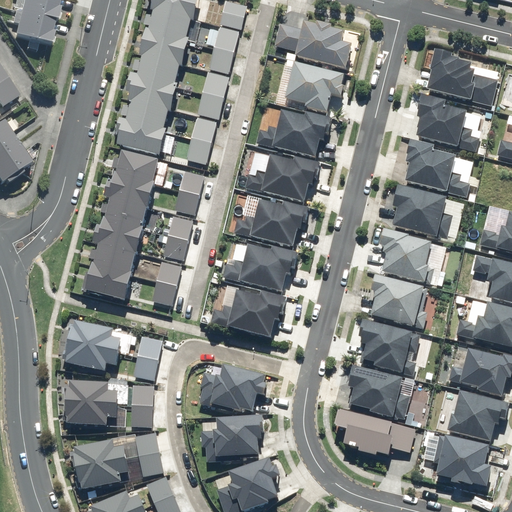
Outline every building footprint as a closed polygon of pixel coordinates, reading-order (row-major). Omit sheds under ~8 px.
[(26,0),(23,13),(64,23),(69,0),(26,0)] [(149,0),(150,0),(154,1),(192,10),(195,11),(198,0),(149,0)] [(153,2),(147,26),(184,35),(190,11),(153,2)] [(243,32),(249,8),(228,3),(222,27),(243,32)] [(23,13),(17,37),(58,47),(64,23),(23,13)] [(298,58),(349,71),(355,45),(345,42),(348,32),(335,28),(335,26),(321,22),(320,25),(308,22),(305,30),(282,25),(276,48),(299,54),(298,58)] [(145,26),(140,50),(141,50),(181,60),(185,61),(191,37),(187,36),(150,27),(145,26)] [(236,55),(242,34),(222,29),(216,50),(236,55)] [(231,76),(236,55),(216,50),(211,71),(231,76)] [(435,72),(430,91),(474,102),(474,103),(494,108),(500,81),(478,76),(479,70),(474,69),(476,64),(463,61),(464,59),(455,57),(456,55),(439,50),(433,71),(435,72)] [(143,52),(137,75),(177,85),(183,61),(143,52)] [(0,83),(9,78),(0,64),(0,83)] [(308,110),(330,115),(335,96),(345,98),(348,86),(346,86),(348,76),(297,64),(288,102),(309,106),(308,110)] [(226,100),(231,79),(210,74),(205,95),(226,100)] [(136,75),(130,99),(133,100),(175,110),(181,86),(137,76),(136,75)] [(0,83),(0,97),(5,105),(20,95),(9,78),(0,83)] [(221,122),(226,100),(205,95),(199,116),(221,122)] [(425,96),(420,119),(424,120),(420,138),(462,148),(461,150),(478,154),(481,139),(474,138),(475,132),(467,130),(471,112),(448,107),(450,101),(425,96)] [(130,100),(124,124),(162,133),(168,109),(130,100)] [(276,149),(319,160),(323,142),(328,143),(334,121),(308,114),(307,118),(285,112),(280,130),(271,127),(270,133),(262,131),(258,146),(275,150),(276,149)] [(200,119),(194,140),(214,145),(220,124),(200,119)] [(0,127),(0,158),(21,146),(7,124),(0,127)] [(123,124),(117,147),(163,159),(169,135),(165,134),(126,125),(123,124)] [(194,140),(189,161),(209,166),(214,145),(194,140)] [(413,165),(408,184),(449,195),(449,196),(468,201),(472,186),(461,184),(463,177),(455,174),(460,157),(437,151),(438,147),(414,140),(410,156),(408,164),(413,165)] [(0,158),(0,179),(4,187),(35,168),(21,146),(0,158)] [(126,152),(120,175),(157,184),(162,161),(126,152)] [(264,194),(308,205),(312,186),(317,188),(323,165),(297,159),(296,163),(273,157),(273,159),(269,175),(259,172),(257,179),(249,177),(246,190),(264,195),(264,194)] [(187,173),(182,193),(202,197),(206,178),(187,173)] [(120,175),(114,198),(151,207),(157,184),(120,175)] [(402,187),(396,208),(400,210),(395,228),(439,240),(438,242),(442,243),(442,240),(448,242),(454,219),(445,216),(449,200),(402,187)] [(182,193),(177,212),(197,217),(202,197),(182,193)] [(114,198),(108,222),(146,231),(151,207),(114,198)] [(254,238),(297,249),(302,230),(307,232),(312,210),(286,203),(285,207),(262,201),(262,203),(258,219),(248,216),(246,223),(239,221),(236,234),(253,239),(254,238)] [(485,232),(482,247),(511,253),(511,214),(509,229),(505,228),(503,236),(485,232)] [(190,243),(195,223),(175,218),(170,238),(190,243)] [(108,222),(102,245),(140,254),(146,231),(108,222)] [(385,274),(431,287),(435,271),(431,270),(431,269),(428,268),(434,244),(412,238),(412,236),(387,230),(382,248),(388,249),(386,255),(390,255),(385,274)] [(186,262),(190,243),(170,238),(166,257),(186,262)] [(102,245),(95,268),(135,278),(140,254),(102,245)] [(242,282),(286,293),(290,275),(295,276),(301,253),(276,247),(275,251),(251,245),(251,248),(239,245),(235,261),(237,262),(235,267),(228,265),(224,278),(242,283),(242,282)] [(495,300),(511,304),(511,263),(479,256),(476,272),(493,276),(491,284),(498,286),(495,300)] [(179,289),(184,268),(164,263),(159,284),(179,289)] [(95,268),(89,291),(129,301),(135,278),(95,268)] [(374,317),(425,330),(429,314),(424,313),(430,292),(427,291),(427,289),(379,276),(374,293),(378,294),(377,300),(378,300),(374,317)] [(173,311),(179,289),(159,284),(153,306),(173,311)] [(231,328),(274,339),(279,320),(284,322),(289,299),(265,293),(264,298),(241,292),(241,289),(229,286),(224,307),(225,307),(224,313),(216,311),(213,324),(231,329),(231,328)] [(462,322),(458,337),(511,349),(511,309),(491,305),(487,319),(481,317),(479,326),(462,322)] [(362,364),(416,378),(419,364),(416,363),(423,337),(416,335),(416,333),(366,320),(362,339),(365,340),(364,345),(369,346),(367,354),(364,354),(362,364)] [(70,364),(109,372),(110,364),(120,367),(126,340),(116,338),(118,330),(79,321),(78,325),(73,324),(72,329),(76,329),(75,333),(73,332),(69,351),(71,352),(70,357),(71,357),(70,364)] [(141,357),(137,378),(157,382),(161,361),(165,342),(145,338),(141,357)] [(480,393),(505,399),(510,380),(511,380),(511,357),(507,357),(506,359),(472,350),(466,371),(455,368),(451,383),(481,390),(480,393)] [(246,410),(255,413),(260,395),(268,397),(271,384),(267,384),(269,376),(227,366),(224,378),(207,373),(202,390),(205,391),(201,405),(214,408),(215,405),(245,413),(246,410)] [(413,396),(403,394),(407,379),(357,367),(352,388),(357,390),(355,398),(353,398),(350,410),(374,415),(374,413),(397,419),(396,420),(400,421),(401,419),(408,421),(413,396)] [(71,425),(111,427),(111,419),(121,419),(122,392),(113,391),(113,384),(73,381),(73,385),(68,385),(67,390),(72,390),(71,393),(69,393),(68,412),(70,413),(70,418),(71,418),(71,425)] [(134,406),(133,427),(155,428),(156,407),(157,387),(135,386),(134,406)] [(455,416),(450,433),(493,444),(498,426),(502,427),(503,421),(508,422),(511,406),(511,405),(463,393),(457,416),(455,416)] [(418,429),(344,411),(339,428),(351,431),(347,446),(363,450),(362,452),(381,457),(382,455),(393,457),(395,449),(412,454),(418,429)] [(208,449),(209,464),(221,463),(221,465),(244,464),(244,462),(261,461),(261,457),(262,457),(262,440),(266,440),(266,433),(268,433),(267,417),(220,418),(221,431),(217,431),(217,432),(203,432),(204,449),(208,449)] [(141,458),(146,479),(167,474),(162,454),(158,434),(137,438),(141,458)] [(441,466),(439,477),(455,481),(454,484),(465,487),(465,485),(475,487),(476,486),(490,489),(494,468),(488,467),(492,447),(448,437),(448,438),(442,437),(435,465),(441,466)] [(86,490),(125,483),(124,475),(133,473),(128,446),(119,448),(117,440),(78,448),(79,452),(73,453),(74,457),(78,457),(79,460),(77,460),(81,479),(83,479),(84,485),(85,484),(86,490)] [(226,511),(249,511),(280,502),(279,499),(282,498),(277,480),(285,476),(280,465),(277,467),(274,459),(232,473),(236,485),(219,491),(226,511)] [(157,505),(159,511),(183,511),(177,497),(169,478),(149,486),(157,505)] [(150,511),(143,496),(134,500),(130,492),(94,508),(95,511),(93,511),(150,511)]
